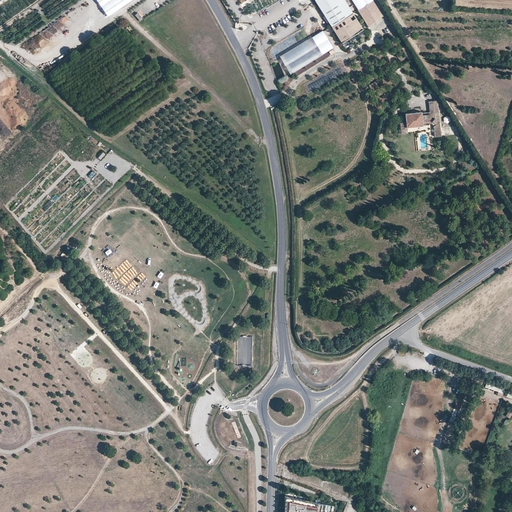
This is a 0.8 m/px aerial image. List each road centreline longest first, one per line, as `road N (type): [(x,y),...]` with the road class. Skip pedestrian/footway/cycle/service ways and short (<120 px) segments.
road 1 (tertiary): [(285,362),(281,220),(268,135),(242,58),(209,0)]
road 2 (track): [(198,432),(183,432),(50,281)]
road 3 (unclassified): [(405,327),(511,253)]
road 4 (unclassified): [(405,327),(420,346),(511,381)]
